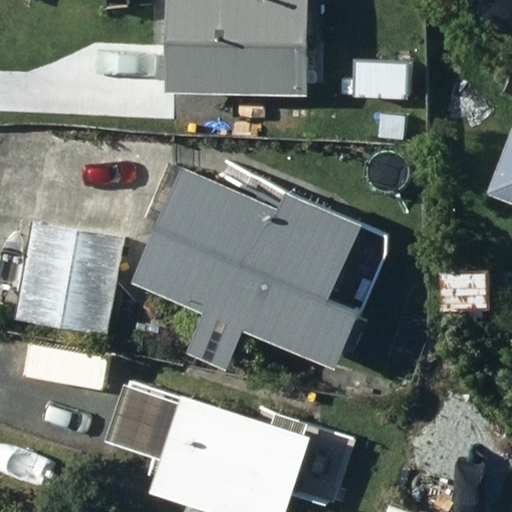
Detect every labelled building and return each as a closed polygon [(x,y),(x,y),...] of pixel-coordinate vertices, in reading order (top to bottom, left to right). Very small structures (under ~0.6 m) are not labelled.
[(182,0),(179,87),(321,92),(324,0),(182,0)] [(511,0),(492,0),(511,42),(511,0)] [(359,294),(391,220),(310,186),(304,200),(213,161),(164,278),(228,305),(206,357),(248,375),(269,326),(363,366),(389,306),(359,294)] [(125,298),(139,237),(49,217),(27,314),(145,341),(153,304),(125,298)] [(201,391),(170,486),(248,511),(303,511),(330,433),(201,391)] [(427,511),(393,501),(389,511),(427,511)]
